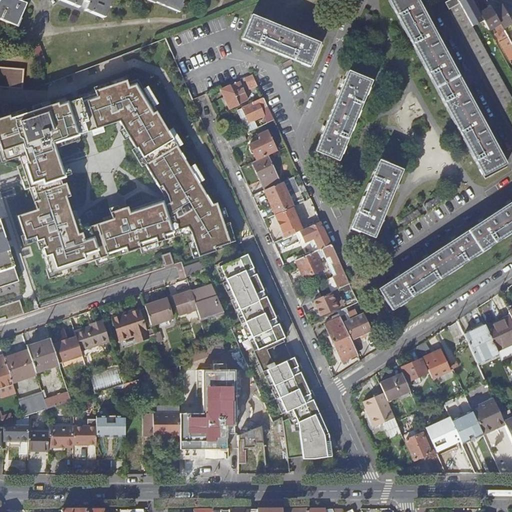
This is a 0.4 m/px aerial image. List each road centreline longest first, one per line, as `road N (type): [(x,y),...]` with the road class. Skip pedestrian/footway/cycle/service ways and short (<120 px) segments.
road 1 (residential): [(511,183),(386,265),(352,260),(298,143),(359,0)]
road 2 (secondary): [(379,492),(16,492)]
road 3 (residential): [(332,391),(203,104)]
road 4 (residential): [(332,391),(511,272)]
road 5 (residential): [(0,330),(172,273)]
road 6 (residential): [(434,0),(511,149)]
